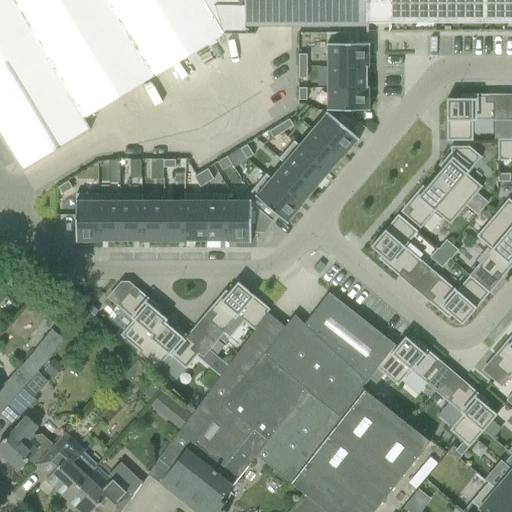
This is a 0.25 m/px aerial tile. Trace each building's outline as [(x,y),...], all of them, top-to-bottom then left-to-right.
[(223,33),(202,0),(0,0),(0,135),(22,173),(91,130),(83,117),(223,33)] [(511,0),(202,0),(223,33),(245,26),(365,26),(368,26),(368,31),(441,31),(468,31),(492,31),(511,31),(511,0)] [(326,44),(326,46),(328,46),(328,67),(367,67),(367,68),(368,68),(368,67),(368,45),(369,45),(369,44),(356,44),(356,35),(357,35),(357,33),(326,33),(326,35),(328,35),(328,44),(326,44)] [(299,55),(299,67),(307,67),(307,55),(299,55)] [(299,67),(298,79),(307,79),(307,67),(299,67)] [(328,67),(328,88),(367,88),(367,87),(367,68),(367,67),(328,67)] [(326,110),(326,111),(369,111),(369,110),(368,110),(368,89),(368,87),(367,87),(367,88),(328,88),(328,110),(326,110)] [(298,88),(298,100),(306,100),(307,88),(298,88)] [(446,99),(446,141),(472,141),(472,122),(494,121),(495,121),(494,101),(487,101),(487,97),(488,97),(488,95),(460,95),(460,99),(446,99)] [(326,114),(312,130),(342,156),(342,157),(343,157),(357,140),(358,141),(359,140),(344,127),(335,120),(326,112),(325,113),(326,114)] [(340,115),(335,120),(344,127),(348,122),(340,115)] [(289,119),(278,126),(283,133),(293,126),(289,119)] [(278,126),(268,132),(272,139),(283,133),(278,126)] [(299,146),(298,147),(328,172),(342,157),(342,156),(312,130),(299,146)] [(506,131),(494,131),(494,140),(497,140),(506,140),(506,131)] [(497,140),(497,162),(511,161),(511,139),(506,140),(497,140)] [(293,141),(278,159),(283,164),(284,163),(314,189),(328,172),(298,147),(299,146),(293,141)] [(247,145),(240,149),(246,160),(253,155),(247,145)] [(442,169),(434,178),(467,205),(474,197),(482,187),(467,174),(481,157),(469,147),(450,147),(450,148),(453,148),(453,153),(450,153),(439,166),(442,169)] [(226,157),(217,163),(222,171),(231,165),(226,157)] [(108,161),(108,170),(120,170),(120,160),(108,161)] [(130,160),(130,178),(141,178),(141,160),(130,160)] [(151,160),(151,171),(163,171),(163,160),(151,160)] [(175,160),(163,160),(163,168),(175,168),(175,160)] [(271,179),(270,180),(300,205),(301,204),(314,189),(284,163),(283,164),(271,179)] [(207,169),(200,173),(207,184),(213,180),(207,169)] [(200,173),(193,177),(200,188),(207,184),(200,173)] [(250,200),(250,203),(272,221),(277,215),(287,224),(288,223),(287,222),(302,205),(301,204),(300,205),(270,180),(271,179),(265,174),(250,192),(250,200)] [(498,174),(497,182),(510,182),(510,174),(498,174)] [(410,210),(404,216),(420,229),(434,212),(450,225),(466,206),(467,205),(434,178),(425,188),(422,186),(404,206),(406,207),(410,210)] [(68,182),(57,188),(62,195),(72,188),(68,182)] [(75,194),(75,243),(77,243),(77,242),(99,242),(99,241),(98,241),(98,194),(75,194)] [(98,194),(98,241),(99,241),(120,241),(120,231),(120,194),(98,194)] [(120,231),(120,241),(140,241),(141,241),(141,201),(142,201),(142,194),(120,194),(120,231)] [(183,194),(183,201),(184,201),(184,213),(184,216),(184,241),(186,241),(206,241),(206,194),(183,194)] [(206,194),(206,241),(227,241),(228,241),(228,201),(229,201),(229,194),(206,194)] [(467,205),(466,206),(477,215),(485,206),(474,197),(467,205)] [(511,202),(508,199),(492,218),(511,235),(511,202)] [(227,241),(227,242),(249,242),(249,243),(250,243),(250,233),(265,233),(272,221),(250,203),(250,200),(249,200),(249,201),(229,201),(228,201),(228,241),(227,241)] [(140,241),(140,242),(163,242),(163,201),(142,201),(141,201),(141,241),(140,241)] [(163,201),(163,242),(186,242),(186,241),(184,241),(184,216),(184,213),(184,201),(183,201),(163,201)] [(398,215),(370,247),(381,256),(378,259),(399,277),(400,276),(399,275),(402,272),(408,277),(421,261),(404,247),(417,232),(398,215)] [(511,235),(492,218),(476,237),(491,250),(477,267),(492,280),(497,274),(500,277),(501,278),(511,265),(511,235)] [(446,240),(438,249),(443,254),(444,255),(452,245),(446,240)] [(452,245),(444,255),(449,259),(450,260),(458,251),(452,245)] [(437,249),(429,258),(435,263),(443,254),(438,249),(437,249)] [(443,254),(435,263),(442,268),(449,259),(444,255),(443,254)] [(440,277),(426,293),(432,297),(429,301),(429,300),(428,302),(448,319),(451,316),(462,325),(489,293),(469,276),(456,291),(440,277)] [(212,314),(208,320),(223,334),(229,339),(244,322),(254,331),(267,313),(269,310),(237,283),(228,293),(225,290),(208,311),(209,312),(212,314)] [(130,290),(116,306),(133,321),(124,331),(120,336),(139,352),(164,322),(165,323),(167,320),(156,311),(159,308),(139,290),(138,292),(135,295),(130,290)] [(329,295),(305,326),(365,382),(394,345),(329,295)] [(194,412),(181,430),(159,460),(171,469),(165,476),(161,481),(187,502),(219,464),(223,467),(253,429),(269,441),(308,392),(341,417),(361,387),(365,382),(305,326),(294,315),(285,327),(267,313),(254,331),(228,366),(220,377),(194,412)] [(164,322),(139,352),(158,368),(169,355),(186,370),(196,357),(199,354),(193,349),(196,346),(197,345),(187,336),(177,327),(174,330),(165,323),(164,322)] [(498,359),(494,365),(509,378),(511,375),(511,335),(494,356),(495,357),(495,356),(498,359)] [(396,346),(376,368),(384,375),(397,386),(410,371),(427,385),(441,370),(435,365),(438,362),(439,361),(419,343),(416,346),(405,337),(396,346)] [(217,340),(209,350),(214,355),(216,356),(224,346),(217,340)] [(34,352),(20,368),(21,369),(31,378),(46,361),(34,352)] [(214,355),(206,365),(220,377),(228,366),(216,356),(214,355)] [(53,359),(43,370),(52,377),(61,366),(53,359)] [(133,367),(124,376),(132,383),(141,373),(147,366),(140,359),(133,367)] [(20,368),(0,390),(0,395),(9,404),(23,388),(31,378),(21,369),(20,368)] [(366,382),(361,387),(368,393),(384,375),(376,368),(366,382)] [(151,384),(143,393),(149,399),(157,389),(151,384)] [(459,385),(445,401),(462,415),(449,430),(463,442),(469,447),(483,431),(491,422),(497,415),(486,406),(489,403),(468,385),(467,387),(464,390),(459,385)] [(341,417),(339,420),(291,483),(306,494),(290,511),(374,511),(430,442),(368,393),(361,387),(341,417)] [(36,400),(23,388),(9,404),(0,414),(11,425),(12,426),(36,400)] [(269,441),(257,455),(291,483),(339,420),(341,417),(308,392),(269,441)] [(169,421),(181,430),(194,412),(184,402),(169,421)] [(26,416),(8,435),(0,443),(0,454),(18,471),(28,459),(33,464),(47,449),(52,444),(41,434),(35,436),(34,431),(38,427),(26,416)] [(416,417),(411,423),(420,431),(425,425),(416,417)] [(491,422),(483,431),(492,438),(500,429),(491,422)] [(187,502),(199,511),(217,511),(225,503),(222,500),(257,455),(269,441),(253,429),(223,467),(219,464),(187,502)] [(45,480),(66,500),(66,499),(87,477),(97,467),(83,454),(85,452),(66,434),(66,433),(35,466),(48,477),(46,480),(45,480)] [(453,447),(447,455),(459,459),(469,447),(463,442),(456,450),(453,447)] [(495,489),(494,490),(511,504),(511,455),(503,464),(511,471),(495,489)] [(430,457),(407,477),(415,486),(438,465),(430,457)] [(66,499),(66,500),(68,501),(65,503),(74,511),(76,509),(79,511),(91,511),(97,506),(102,511),(119,511),(131,496),(130,495),(131,494),(133,495),(141,484),(141,485),(142,485),(143,484),(121,463),(120,462),(107,476),(111,479),(102,489),(100,490),(88,479),(87,477),(66,499)] [(488,482),(462,511),(511,511),(511,504),(494,490),(495,489),(488,482)]
